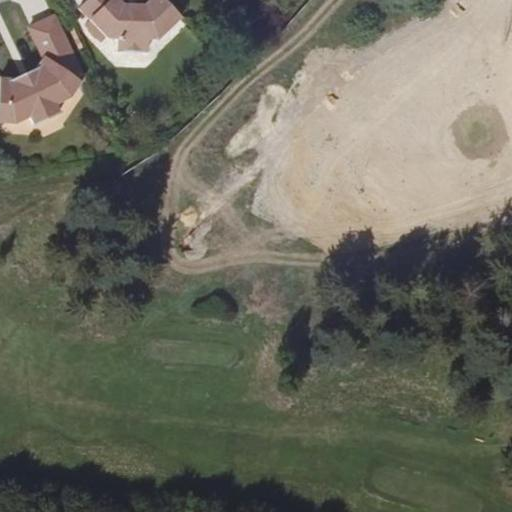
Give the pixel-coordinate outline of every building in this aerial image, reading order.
[(117,0),(86,0),(78,8),(90,20),(94,25),(89,29),(88,30),(96,38),(102,32),(108,39),(118,40),(118,51),(147,51),(147,40),(157,40),(180,17),(163,0),(148,0),(140,9),(126,9),(117,0)] [(21,86),(18,80),(1,80),(0,107),(0,123),(16,125),(32,116),(35,125),(60,112),(56,103),(71,96),(67,87),(77,81),(81,81),(84,76),(54,15),(31,27),(44,56),(37,71),(40,76),(21,86)] [(89,29),(94,25),(90,20),(85,24),(89,29)] [(37,71),(18,80),(21,86),(40,76),(37,71)] [(71,96),(81,81),(77,81),(67,87),(71,96)]
